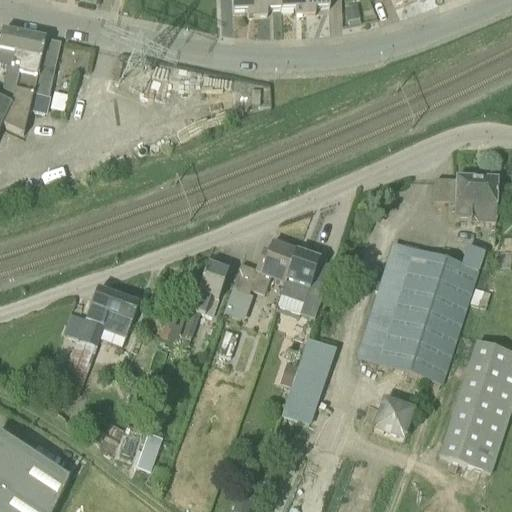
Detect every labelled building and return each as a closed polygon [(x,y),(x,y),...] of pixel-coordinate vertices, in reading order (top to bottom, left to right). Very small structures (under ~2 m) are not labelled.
[(257,20),(255,0),(231,0),(232,15),(247,14),(247,21),(257,20)] [(279,0),(255,0),(257,20),(267,20),(266,14),(280,13),(279,0)] [(295,19),(305,19),(303,0),(279,0),(280,13),(295,12),(295,19)] [(303,0),(305,19),(315,18),(314,12),(329,11),(328,0),(303,0)] [(1,104),(12,109),(15,94),(33,98),(45,43),(1,34),(0,40),(0,68),(8,70),(1,104)] [(45,43),(33,98),(15,94),(12,109),(4,127),(25,138),(30,114),(46,117),(60,46),(45,43)] [(0,103),(0,134),(4,127),(12,109),(1,104),(0,103)] [(435,184),(434,207),(455,208),(454,225),(497,226),(498,185),(494,184),(492,182),(487,181),(484,184),(470,184),(468,181),(462,181),(460,183),(456,183),(456,185),(435,184)] [(271,283),(284,287),(285,284),(286,285),(296,256),(271,247),(268,257),(262,255),(256,275),(240,270),(232,295),(249,301),(251,294),(266,298),(271,283)] [(480,275),(486,257),(467,251),(462,269),(393,247),(357,361),(442,388),(479,274),(480,275)] [(286,288),(282,300),(304,308),(300,318),(315,323),(326,289),(312,285),(319,264),(296,256),(286,285),(285,284),(284,287),(286,288)] [(208,270),(201,289),(181,342),(189,345),(200,317),(206,319),(212,303),(219,305),(228,277),(208,270)] [(104,334),(126,343),(139,309),(98,293),(61,390),(57,387),(43,402),(57,414),(71,399),(78,402),(95,352),(97,353),(104,334)] [(179,307),(175,318),(185,322),(188,313),(189,311),(179,307)] [(166,344),(175,347),(183,325),(175,322),(166,344)] [(234,350),(222,346),(218,359),(230,363),(234,350)] [(443,460),(492,477),(511,416),(511,357),(481,348),(443,460)] [(286,367),(279,386),(290,389),(296,370),(286,367)] [(374,438),(407,444),(414,411),(380,405),(374,438)] [(98,445),(103,439),(79,421),(74,428),(98,445)] [(0,511),(53,511),(68,482),(0,438),(0,511)] [(136,473),(145,476),(151,478),(163,443),(148,438),(136,473)] [(237,501),(233,511),(249,511),(252,505),(237,501)]
